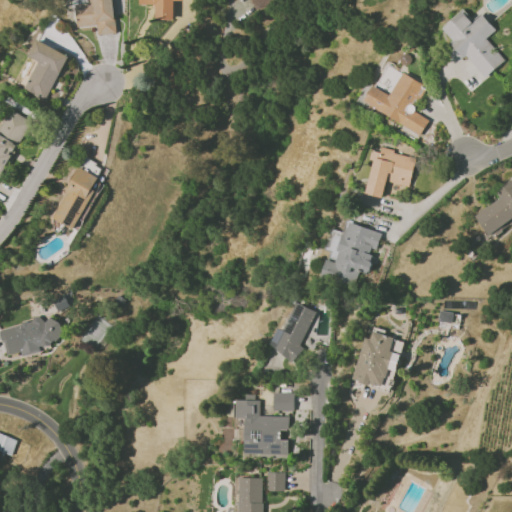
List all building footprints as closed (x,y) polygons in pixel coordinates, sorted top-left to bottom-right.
[(96,25),(97,34),(115,33),(112,0),(87,0),(87,3),(75,4),(76,27),(96,25)] [(138,0),(139,4),(154,5),(154,19),(172,20),(172,0),(182,1),(181,0),(138,0)] [(486,38),(495,30),(481,13),(472,21),(463,10),(440,28),(456,48),(450,53),(457,61),(465,54),(484,78),(505,61),(486,38)] [(47,100),(67,54),(34,40),(27,56),(37,60),(23,89),(47,100)] [(377,89),(391,93),(396,73),(393,72),(395,65),(384,62),(377,89)] [(389,95),(372,86),(363,103),(420,134),(429,118),(412,109),(425,86),(401,73),(389,95)] [(0,176),(29,120),(7,108),(0,121),(0,176)] [(409,186),(416,157),(380,149),(380,153),(371,150),(369,159),(373,160),(365,193),(382,197),(386,181),(409,186)] [(73,229),(99,178),(78,167),(51,218),(73,229)] [(493,190),(499,198),(473,215),(488,237),(511,220),(511,181),(510,179),(493,190)] [(381,233),(345,221),(341,232),(331,229),(324,251),(335,254),(333,261),(325,259),(320,275),(354,286),(359,270),(367,273),(374,249),(376,250),(381,233)] [(316,311),(296,302),(284,330),(278,327),(268,348),(295,360),(316,311)] [(451,321),(452,312),(440,312),(439,321),(451,321)] [(0,327),(0,328),(5,355),(21,352),(22,355),(41,352),(39,344),(64,339),(59,316),(0,327)] [(362,337),(351,380),(382,388),(395,336),(371,330),(369,339),(362,337)] [(293,411),(293,393),(273,392),(273,411),(293,411)] [(244,453),(288,453),(289,440),(281,439),(281,430),(288,430),(288,416),(258,416),(258,394),(245,394),(245,400),(237,400),(237,418),(244,418),(244,453)] [(0,451),(11,455),(17,440),(0,433),(0,451)] [(284,472),(267,472),(267,491),(284,491),(284,472)] [(261,511),(262,477),(234,477),(233,511),(261,511)]
